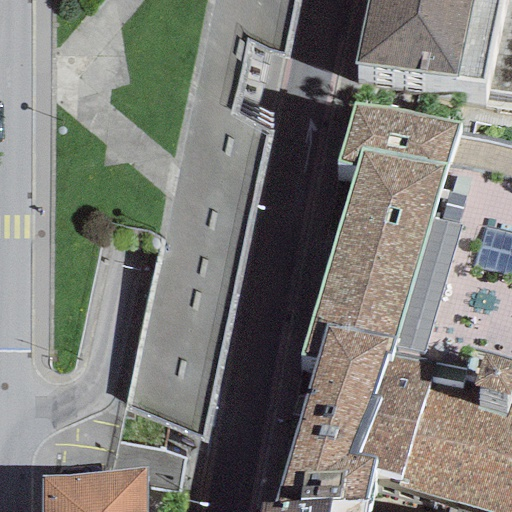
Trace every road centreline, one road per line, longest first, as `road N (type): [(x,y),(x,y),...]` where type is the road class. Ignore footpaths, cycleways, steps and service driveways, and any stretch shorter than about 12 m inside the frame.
road 1 (residential): [(329,0),(232,511)]
road 2 (residential): [(10,0),(9,511)]
